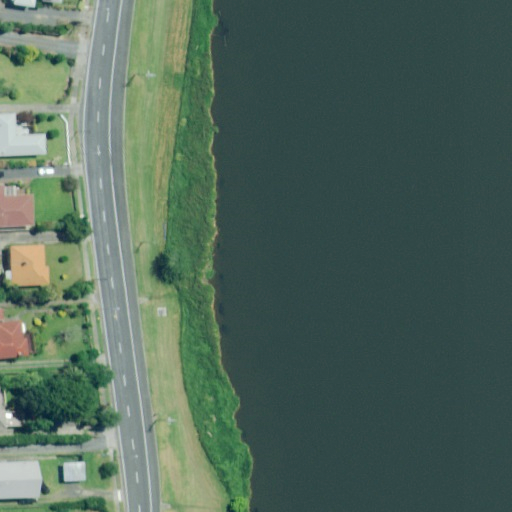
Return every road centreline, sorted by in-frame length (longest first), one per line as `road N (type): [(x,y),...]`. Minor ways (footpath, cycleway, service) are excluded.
road 1 (tertiary): [(133,445),(100,186),(103,51)]
road 2 (residential): [(0,449),(133,445)]
